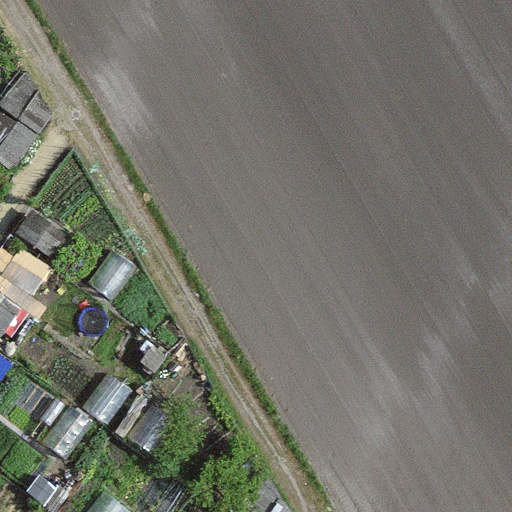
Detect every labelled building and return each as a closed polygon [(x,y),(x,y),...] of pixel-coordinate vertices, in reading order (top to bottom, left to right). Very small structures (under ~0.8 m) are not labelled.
[(24,75),(0,111),(0,113),(39,139),(53,119),(24,75)] [(0,114),(0,168),(13,177),(38,140),(0,114)] [(32,209),(13,238),(54,265),(73,237),(32,209)] [(137,269),(111,251),(88,285),(114,302),(137,269)] [(0,299),(0,343),(20,313),(0,299)] [(132,393),(106,375),(82,408),(108,426),(132,393)] [(176,426),(150,408),(126,442),(153,460),(176,426)] [(92,427),(66,409),(43,443),(69,461),(92,427)] [(284,511),(266,478),(242,511),(284,511)] [(125,511),(104,497),(94,511),(125,511)]
